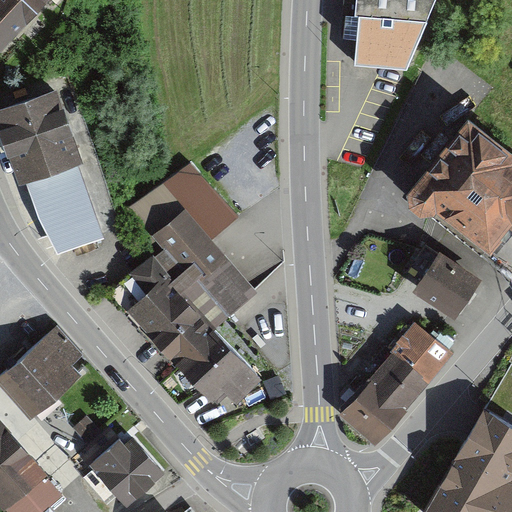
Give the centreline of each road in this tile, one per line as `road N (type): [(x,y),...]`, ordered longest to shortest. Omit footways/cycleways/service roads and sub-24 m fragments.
road 1 (tertiary): [(317,460),(304,138),(308,0)]
road 2 (tertiary): [(206,470),(7,239)]
road 3 (residential): [(352,487),(398,453),(511,317)]
